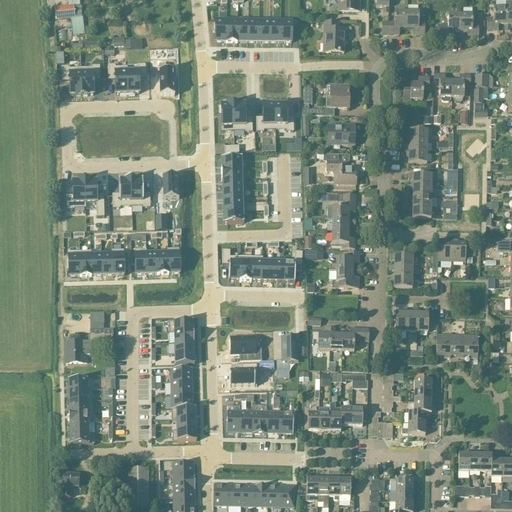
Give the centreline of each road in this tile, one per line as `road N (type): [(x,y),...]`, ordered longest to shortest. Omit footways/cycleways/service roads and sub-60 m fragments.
road 1 (unclassified): [(58,369),(47,0)]
road 2 (residential): [(511,49),(458,60),(400,54),(373,72),(373,101),(384,123),(382,233)]
road 3 (residential): [(205,165),(66,167),(65,108),(163,107)]
road 4 (residential): [(208,307),(132,309),(132,453)]
road 5 (residential): [(208,307),(213,454)]
road 6 (residential): [(205,165),(207,295)]
road 7 (residential): [(434,511),(431,457),(373,455),(373,443)]
